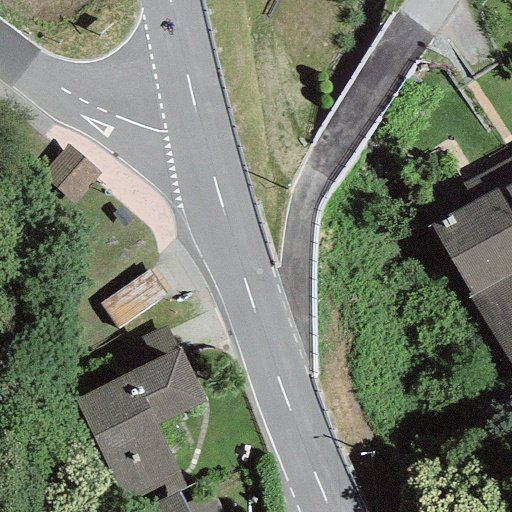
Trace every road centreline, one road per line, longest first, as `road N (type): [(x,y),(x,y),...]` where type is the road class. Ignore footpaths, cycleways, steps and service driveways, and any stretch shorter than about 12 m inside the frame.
road 1 (residential): [(270,357),(325,160),(438,0)]
road 2 (tertiary): [(166,0),(200,150),(270,357)]
road 3 (tertiary): [(270,357),(324,501)]
